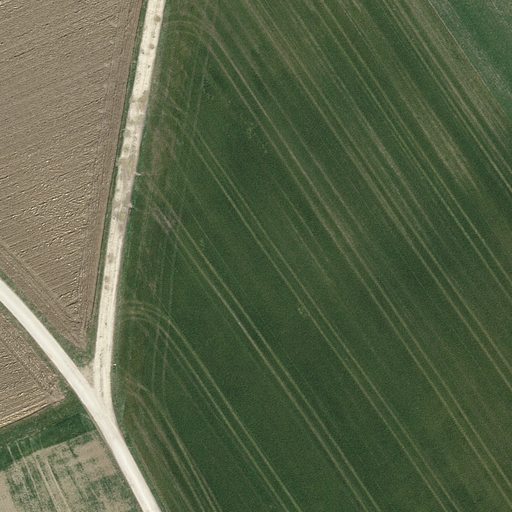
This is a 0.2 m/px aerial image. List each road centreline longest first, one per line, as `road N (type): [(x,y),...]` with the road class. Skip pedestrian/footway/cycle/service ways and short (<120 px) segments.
road 1 (track): [(100,422),(158,0)]
road 2 (track): [(146,511),(100,422),(0,296)]
